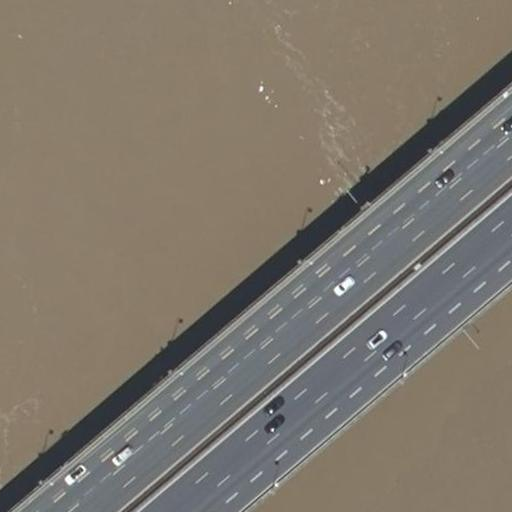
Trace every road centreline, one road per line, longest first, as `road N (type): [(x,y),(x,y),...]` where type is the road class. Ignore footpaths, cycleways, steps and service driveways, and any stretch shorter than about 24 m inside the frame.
road 1 (trunk): [(511,145),(82,511)]
road 2 (trunk): [(174,511),(511,223)]
